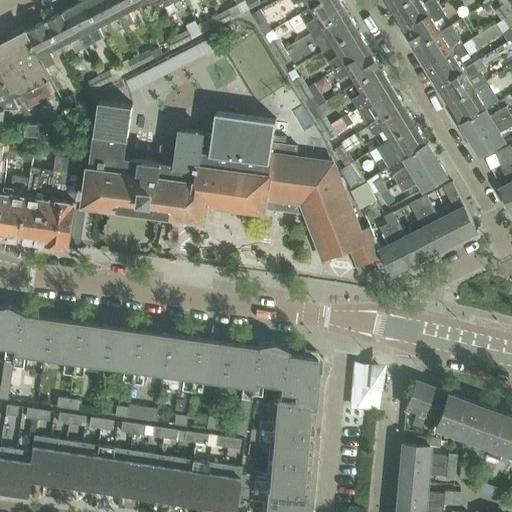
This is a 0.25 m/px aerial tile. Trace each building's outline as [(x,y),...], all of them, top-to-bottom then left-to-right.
[(87,0),(84,0),(67,9),(86,46),(95,42),(89,30),(100,25),(87,0)] [(112,0),(87,0),(100,25),(110,20),(116,31),(126,26),(112,0)] [(134,22),(128,10),(139,5),(136,0),(112,0),(126,26),(134,22)] [(161,0),(136,0),(139,5),(147,0),(149,0),(155,11),(165,6),(161,0)] [(318,16),(307,23),(312,31),(348,10),(342,0),(321,0),(312,6),(318,16)] [(388,0),(394,8),(407,0),(388,0)] [(422,0),(407,0),(394,8),(405,27),(441,5),(438,0),(427,0),(424,2),(422,0)] [(503,4),(496,9),(503,18),(510,13),(503,4)] [(441,5),(405,27),(417,46),(442,31),(436,22),(447,15),(441,5)] [(260,8),(253,12),(259,23),(267,19),(260,8)] [(67,9),(48,19),(61,45),(71,40),(77,51),(86,46),(67,9)] [(218,15),(222,22),(233,17),(229,9),(218,15)] [(348,10),(312,31),(318,41),(329,34),(335,43),(360,28),(348,10)] [(511,26),(511,16),(510,13),(503,18),(510,28),(511,26)] [(218,15),(208,20),(212,28),(222,22),(218,15)] [(48,19),(27,29),(47,67),(56,62),(50,50),(61,45),(48,19)] [(453,49),(464,43),(458,33),(453,24),(442,31),(417,46),(428,64),(453,49)] [(341,54),(330,61),(335,69),(371,47),(360,28),(335,43),(341,54)] [(51,76),(46,67),(47,67),(27,29),(9,39),(32,85),(51,76)] [(179,35),(183,43),(193,38),(189,30),(179,35)] [(179,35),(168,41),(172,48),(183,43),(179,35)] [(212,36),(126,80),(132,91),(218,47),(212,36)] [(279,38),(271,43),(277,53),(285,48),(279,38)] [(9,39),(0,43),(0,67),(14,95),(32,85),(9,39)] [(453,49),(428,64),(440,83),(464,68),(459,59),(470,52),(464,43),(453,49)] [(371,47),(335,69),(341,78),(352,72),(358,81),(382,66),(371,47)] [(285,48),(277,53),(284,63),(291,58),(285,48)] [(140,55),(144,63),(155,57),(151,49),(140,55)] [(140,55),(130,60),(134,68),(144,63),(140,55)] [(464,68),(440,83),(451,102),(476,87),(470,77),(481,70),(475,61),(464,68)] [(382,66),(358,81),(364,92),(353,98),(358,107),(394,85),(382,66)] [(0,107),(5,107),(21,108),(14,95),(0,67),(0,107)] [(101,75),(105,83),(115,78),(111,70),(101,75)] [(101,75),(90,81),(94,89),(105,83),(101,75)] [(302,76),(294,80),(300,90),(308,86),(302,76)] [(394,85),(358,107),(364,116),(375,109),(381,119),(405,104),(394,85)] [(308,86),(300,90),(306,100),(314,96),(308,86)] [(476,87),(451,102),(463,121),(486,107),(499,100),(493,91),(482,98),(476,87)] [(122,156),(124,144),(118,143),(119,135),(129,137),(134,104),(101,99),(96,132),(87,199),(188,212),(204,214),(206,198),(265,206),(274,142),(275,134),(274,134),(276,126),(277,118),(275,118),(267,117),(266,117),(258,116),(258,115),(256,115),(256,116),(248,115),(248,114),(246,114),(238,113),(237,112),(237,113),(229,112),(229,111),(227,111),(227,112),(219,110),(217,110),(216,118),(217,118),(216,126),(215,126),(214,133),(205,132),(205,131),(182,127),(177,164),(122,156)] [(381,119),(370,126),(375,135),(386,128),(392,138),(417,122),(405,104),(381,119)] [(463,121),(472,137),(511,113),(507,105),(490,115),(486,107),(463,121)] [(325,113),(317,118),(323,128),(331,123),(325,113)] [(511,113),(472,137),(482,154),(505,140),(500,131),(511,123),(511,113)] [(417,122),(392,138),(404,157),(405,156),(428,142),(417,122)] [(331,123),(323,128),(330,138),(337,133),(331,123)] [(25,124),(25,136),(45,137),(45,125),(25,124)] [(298,145),(274,142),(265,206),(301,211),(302,209),(305,210),(324,257),(324,258),(352,247),(355,246),(358,255),(359,256),(360,255),(360,254),(367,252),(370,260),(371,259),(384,255),(381,248),(369,226),(361,229),(346,188),(346,183),(342,176),(334,175),(336,165),(333,159),(297,155),(298,145)] [(405,156),(410,164),(394,174),(399,182),(438,158),(428,142),(405,156)] [(343,143),(335,148),(342,158),(349,153),(343,143)] [(51,198),(47,242),(71,245),(84,151),(71,149),(70,157),(57,155),(56,160),(51,198)] [(496,152),(504,166),(511,163),(504,149),(496,152)] [(28,195),(22,238),(47,242),(51,198),(56,160),(34,157),(28,195)] [(438,158),(399,182),(404,190),(420,180),(425,189),(448,175),(438,158)] [(346,165),(342,168),(353,188),(354,189),(369,181),(368,179),(356,160),(346,165)] [(511,182),(501,187),(511,207),(511,164),(511,163),(504,166),(503,167),(511,182)] [(382,176),(374,181),(381,192),(389,188),(382,176)] [(369,181),(354,189),(363,207),(378,198),(369,181)] [(389,188),(381,192),(388,204),(396,199),(389,188)] [(4,192),(0,218),(0,235),(22,238),(28,195),(4,192)] [(466,205),(449,214),(461,238),(478,229),(466,205)] [(449,214),(432,222),(444,246),(461,238),(449,214)] [(432,222),(415,231),(427,255),(444,246),(432,222)] [(415,231),(398,240),(410,264),(427,255),(415,231)] [(398,240),(381,248),(384,255),(393,272),(410,264),(398,240)] [(5,349),(4,358),(13,359),(20,313),(21,310),(6,303),(0,303),(0,341),(10,343),(5,349)] [(13,359),(12,364),(22,365),(23,356),(20,350),(44,353),(49,317),(20,313),(13,359)] [(79,321),(49,317),(44,353),(68,356),(64,362),(62,371),(72,372),(79,321)] [(79,321),(72,372),(81,373),(82,365),(79,358),(103,361),(108,325),(79,321)] [(123,370),(122,379),(131,380),(138,329),(108,325),(103,361),(128,364),(123,370)] [(163,369),(168,333),(138,329),(131,380),(140,381),(142,373),(139,366),(163,369)] [(182,378),(181,387),(191,388),(197,338),(168,333),(163,369),(187,373),(182,378)] [(197,338),(191,388),(200,390),(201,381),(198,374),(222,377),(227,342),(197,338)] [(258,377),(282,380),(283,381),(287,353),(288,347),(273,340),(257,343),(257,346),(251,391),(260,393),(261,384),(258,377)] [(242,386),(241,395),(250,396),(251,391),(257,346),(227,342),(222,377),(247,381),(242,386)] [(287,353),(283,381),(282,380),(280,399),(313,403),(315,373),(321,374),(323,358),(321,358),(317,352),(317,351),(304,349),(303,355),(287,353)] [(4,358),(2,371),(11,372),(12,364),(13,359),(4,358)] [(354,381),(351,405),(363,406),(377,407),(381,367),(355,365),(354,381)] [(2,371),(0,382),(0,383),(9,385),(11,372),(2,371)] [(415,379),(405,407),(416,411),(421,413),(431,385),(415,379)] [(0,383),(0,397),(8,399),(9,385),(0,383)] [(446,391),(431,385),(421,413),(426,414),(436,418),(446,391)] [(460,434),(459,437),(461,438),(475,401),(446,391),(436,418),(434,424),(460,434)] [(241,395),(239,407),(249,409),(250,396),(241,395)] [(57,396),(56,406),(68,407),(69,397),(57,396)] [(81,399),(69,397),(68,407),(79,409),(81,399)] [(184,410),(186,399),(177,398),(175,409),(184,410)] [(260,421),(259,431),(311,435),(314,403),(313,403),(280,399),(277,402),(275,427),(269,422),(260,421)] [(465,435),(491,445),(503,412),(475,401),(461,438),(464,439),(465,435)] [(6,403),(5,413),(16,415),(18,405),(6,403)] [(128,406),(126,416),(156,421),(158,408),(128,403),(128,406)] [(114,414),(126,416),(128,406),(116,404),(114,414)] [(25,417),(37,418),(38,408),(26,406),(25,417)] [(239,407),(237,420),(247,421),(249,409),(239,407)] [(50,410),(38,408),(37,418),(48,420),(50,410)] [(57,421),(68,423),(70,413),(59,411),(57,421)] [(421,413),(416,411),(411,423),(421,427),(426,414),(421,413)] [(511,452),(511,415),(503,412),(491,445),(511,452)] [(70,413),(68,423),(80,425),(82,415),(70,413)] [(175,413),(174,423),(185,425),(187,415),(175,413)] [(208,415),(206,427),(216,429),(218,416),(208,415)] [(88,426),(100,428),(101,418),(90,416),(88,426)] [(251,416),(249,440),(258,440),(260,417),(251,416)] [(101,418),(100,428),(112,429),(113,419),(101,418)] [(237,420),(235,432),(245,434),(247,421),(237,420)] [(120,431),(132,432),(133,422),(121,421),(120,431)] [(133,422),(132,432),(143,434),(145,424),(133,422)] [(152,435),(163,437),(165,427),(153,425),(152,435)] [(165,427),(163,437),(175,439),(176,429),(165,427)] [(185,430),(183,440),(195,442),(196,432),(185,430)] [(274,438),(271,462),(308,466),(311,435),(259,431),(258,440),(267,441),(274,438)] [(208,433),(196,432),(195,442),(207,443),(208,433)] [(28,478),(44,481),(50,437),(34,435),(32,450),(28,478)] [(215,445),(227,446),(228,436),(216,435),(215,445)] [(228,436),(227,446),(238,448),(240,438),(228,436)] [(413,436),(413,442),(429,444),(439,445),(439,438),(413,436)] [(50,437),(44,481),(60,483),(66,439),(50,437)] [(66,439),(60,483),(75,486),(82,442),(66,439)] [(402,441),(400,461),(427,463),(453,466),(455,453),(447,452),(446,456),(428,454),(429,444),(402,441)] [(82,442),(75,486),(91,488),(98,444),(82,442)] [(114,447),(98,444),(91,488),(107,490),(114,447)] [(0,490),(9,492),(16,448),(0,445),(0,490)] [(129,449),(114,447),(107,490),(123,493),(129,449)] [(16,448),(9,492),(26,494),(28,478),(32,450),(16,448)] [(145,452),(129,449),(123,493),(139,495),(145,452)] [(145,452),(139,495),(155,498),(161,454),(145,452)] [(161,454),(155,498),(171,500),(177,456),(161,454)] [(177,456),(171,500),(187,502),(193,459),(177,456)] [(209,461),(193,459),(187,502),(202,505),(209,461)] [(209,461),(202,505),(218,507),(225,464),(209,461)] [(400,461),(399,480),(425,482),(426,473),(444,474),(444,478),(452,479),(453,466),(427,463),(400,461)] [(254,481),(254,489),(305,493),(306,493),(308,466),(271,462),(269,486),(263,482),(254,481)] [(241,466),(225,464),(218,507),(234,510),(241,466)] [(460,464),(459,477),(467,477),(468,465),(460,464)] [(399,480),(397,498),(424,501),(443,503),(458,504),(459,491),(444,489),(444,493),(424,491),(425,482),(399,480)] [(477,481),(474,489),(487,493),(489,486),(477,481)] [(267,497),(265,511),(302,511),(305,493),(254,489),(254,490),(252,490),(252,500),(260,501),(267,497)] [(397,498),(395,511),(422,511),(423,510),(442,511),(443,503),(424,501),(397,498)]
